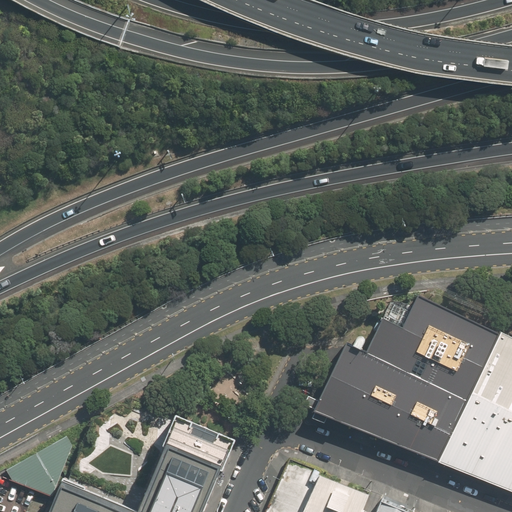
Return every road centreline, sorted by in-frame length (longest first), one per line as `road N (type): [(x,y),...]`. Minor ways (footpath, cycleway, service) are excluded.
road 1 (primary): [(0,437),(256,300),(362,270),(511,248)]
road 2 (motorway): [(511,71),(183,166),(70,210),(0,248)]
road 3 (motorway): [(511,147),(219,201),(117,234),(0,288)]
road 4 (motorway): [(511,33),(380,64),(259,65),(154,45),(45,0)]
road 5 (motorway): [(161,0),(297,24),(411,20),(505,0)]
road 6 (motorway): [(511,53),(418,41),(278,0)]
road 7 (residential): [(493,511),(295,434),(275,434)]
